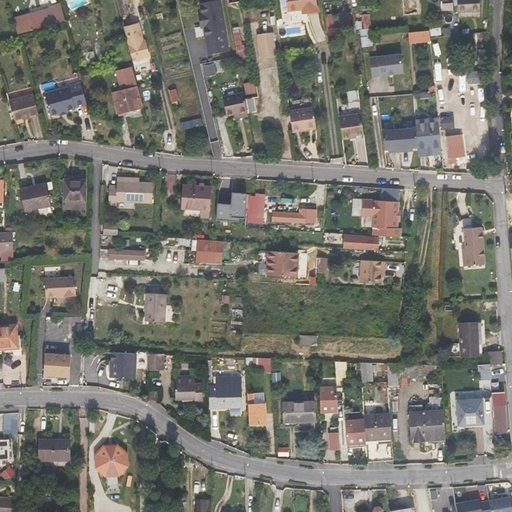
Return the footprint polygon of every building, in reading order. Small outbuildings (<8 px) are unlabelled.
[(286,0),(288,11),(303,10),(307,9),(305,0),(286,0)] [(318,12),(316,0),(305,0),(307,9),(308,9),(308,14),(318,12)] [(479,11),(478,0),(456,0),(458,12),(479,11)] [(219,1),(199,5),(201,14),(198,14),(200,25),(203,24),(209,53),(228,49),(219,1)] [(59,6),(49,8),(50,10),(53,26),(63,23),(59,6)] [(45,28),(53,26),(50,10),(42,12),(45,28)] [(332,19),(332,14),(324,14),(326,28),(349,26),(351,25),(349,12),(338,13),(339,18),(332,19)] [(137,36),(141,35),(138,24),(125,28),(133,60),(148,56),(145,42),(139,43),(137,36)] [(237,29),(235,29),(234,27),(231,28),(238,57),(246,56),(244,46),(242,46),(240,34),(238,34),(237,29)] [(274,50),(271,27),(257,29),(260,52),(274,50)] [(407,32),(408,43),(430,41),(429,30),(407,32)] [(379,77),(379,76),(403,73),(400,54),(369,58),(372,78),(379,77)] [(123,70),(128,89),(118,92),(123,112),(142,107),(137,86),(139,86),(134,70),(134,67),(123,70)] [(255,81),(244,82),(246,93),(257,91),(255,81)] [(72,107),(71,106),(83,104),(79,83),(67,85),(68,86),(47,91),(53,111),(56,111),(64,109),(72,107)] [(179,100),(175,88),(168,90),(172,102),(179,100)] [(43,92),(48,112),(53,111),(47,91),(43,92)] [(113,93),(118,113),(123,112),(118,92),(113,93)] [(226,114),(234,113),(247,111),(245,98),(243,92),(223,96),(226,114)] [(39,115),(33,93),(20,96),(26,116),(29,115),(30,117),(39,115)] [(26,116),(20,96),(8,98),(14,119),(26,116)] [(248,112),(256,111),(254,96),(245,98),(247,111),(248,112)] [(288,101),(292,130),(307,128),(306,124),(315,123),(312,98),(288,101)] [(364,138),(361,114),(337,117),(339,138),(348,137),(348,140),(364,138)] [(442,115),(441,127),(455,128),(455,115),(442,115)] [(181,123),(182,128),(202,124),(201,119),(181,123)] [(415,128),(417,147),(417,149),(441,147),(439,122),(415,124),(415,128)] [(417,147),(415,128),(381,131),(383,150),(391,149),(391,152),(409,151),(409,148),(417,147)] [(218,141),(217,130),(210,131),(211,141),(218,141)] [(417,149),(417,156),(442,154),(441,147),(417,149)] [(465,151),(449,152),(450,169),(458,169),(457,164),(465,164),(465,151)] [(152,202),(152,182),(139,181),(125,181),(126,176),(117,176),(117,184),(109,184),(108,203),(116,203),(116,201),(152,202)] [(64,207),(84,208),(85,180),(74,180),(74,177),(65,177),(64,207)] [(24,211),(51,205),(47,186),(32,189),(32,187),(19,189),(24,211)] [(203,209),(210,210),(210,208),(212,188),(182,186),(181,208),(203,209)] [(231,203),(217,202),(216,218),(239,220),(239,216),(246,217),(247,193),(238,193),(238,195),(231,194),(231,203)] [(453,209),(454,199),(444,198),(444,208),(453,209)] [(364,200),(363,214),(373,215),(399,216),(399,210),(399,202),(364,200)] [(212,217),(213,209),(210,208),(210,210),(203,209),(202,216),(212,217)] [(273,220),(315,222),(316,210),(300,209),(299,214),(274,212),(273,220)] [(373,215),(373,226),(375,226),(382,227),(382,235),(401,236),(402,228),(398,227),(398,218),(399,216),(373,215)] [(118,235),(118,223),(104,223),(103,234),(118,235)] [(484,265),(482,227),(465,228),(466,249),(462,249),(463,266),(484,265)] [(4,261),(14,260),(12,231),(4,232),(0,232),(0,250),(3,251),(4,261)] [(344,243),(361,244),(361,249),(378,250),(379,237),(344,235),(344,243)] [(223,241),(197,239),(196,251),(196,261),(222,262),(223,241)] [(111,250),(110,257),(143,259),(143,252),(111,250)] [(298,256),(268,254),(267,268),(297,270),(298,256)] [(326,258),(318,257),(317,271),(317,272),(319,272),(324,272),(325,272),(326,258)] [(380,269),(382,269),(383,261),(360,260),(358,281),(379,282),(379,275),(380,269)] [(64,295),(77,295),(77,276),(46,277),(46,295),(64,295)] [(147,293),(145,321),(164,322),(166,294),(147,293)] [(64,318),(64,328),(81,328),(80,317),(64,318)] [(450,346),(451,362),(479,361),(479,344),(482,344),(481,322),(459,323),(461,345),(450,346)] [(0,326),(0,347),(17,347),(15,325),(0,326)] [(115,377),(135,378),(136,353),(112,351),(111,361),(116,361),(115,377)] [(501,351),(489,352),(490,365),(502,365),(501,351)] [(67,376),(69,355),(44,354),(43,374),(67,376)] [(164,370),(164,354),(160,354),(147,354),(147,359),(147,370),(160,370),(164,370)] [(262,369),(262,373),(271,374),(271,358),(247,357),(247,365),(253,365),(253,368),(262,369)] [(336,376),(348,376),(347,361),(335,360),(336,376)] [(367,380),(371,380),(371,362),(361,361),(362,383),(367,383),(367,380)] [(389,388),(399,387),(398,363),(387,363),(388,367),(388,377),(389,388)] [(418,364),(417,374),(434,375),(435,364),(421,364),(418,364)] [(186,398),(186,401),(202,401),(202,383),(195,383),(195,376),(175,377),(175,398),(186,398)] [(241,385),(216,385),(209,386),(209,407),(241,406),(241,385)] [(338,410),(337,386),(319,386),(320,410),(338,410)] [(158,403),(159,392),(147,391),(147,399),(158,403)] [(491,393),(492,406),(494,406),(496,433),(506,432),(504,392),(491,393)] [(265,403),(264,393),(254,394),(255,404),(265,403)] [(251,425),(267,424),(265,403),(255,404),(254,394),(249,394),(251,425)] [(483,424),(482,398),(457,400),(459,426),(483,424)] [(282,402),(283,422),(316,421),(315,401),(282,402)] [(411,406),(413,440),(445,438),(443,410),(422,412),(421,405),(411,406)] [(365,426),(366,439),(392,437),(391,414),(364,415),(365,426)] [(14,418),(0,417),(0,432),(13,433),(14,418)] [(346,420),(347,445),(366,444),(366,439),(365,426),(361,426),(360,419),(346,420)] [(331,449),(341,449),(340,432),(330,433),(331,449)] [(38,440),(38,466),(69,466),(69,440),(38,440)] [(7,443),(0,443),(0,461),(8,461),(7,443)] [(103,444),(95,454),(94,469),(105,478),(120,477),(129,467),(128,453),(118,444),(103,444)] [(0,498),(0,511),(14,511),(15,497),(7,497),(7,499),(0,498)] [(510,511),(508,497),(488,501),(489,511),(510,511)] [(489,511),(488,501),(478,502),(478,499),(454,504),(455,511),(489,511)] [(195,501),(195,511),(211,511),(212,502),(195,501)]
